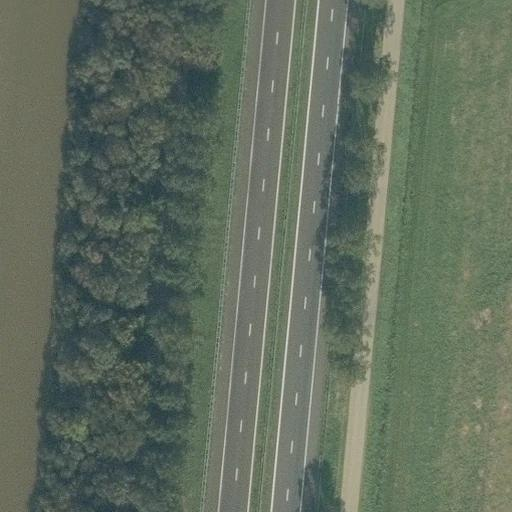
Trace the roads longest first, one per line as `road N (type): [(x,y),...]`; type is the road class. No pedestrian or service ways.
road 1 (unclassified): [(346,511),(395,0)]
road 2 (unclassified): [(131,511),(179,0)]
road 3 (motorway): [(279,0),(232,511)]
road 4 (motorway): [(285,511),(332,0)]
